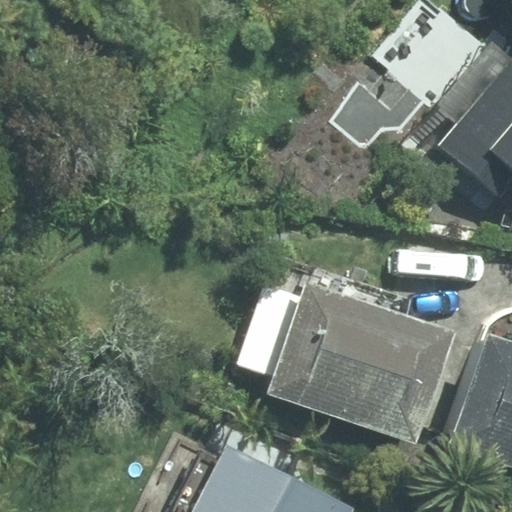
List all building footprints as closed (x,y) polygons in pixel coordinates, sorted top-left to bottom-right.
[(511,66),(482,43),(410,131),(481,187),(489,175),(511,193),(511,66)] [(422,215),(434,186),(413,177),(401,206),(422,215)] [(389,435),(428,322),(277,270),(239,383),(389,435)] [(511,468),(511,340),(456,322),(417,437),(511,468)] [(322,511),(330,496),(192,434),(157,511),(322,511)]
